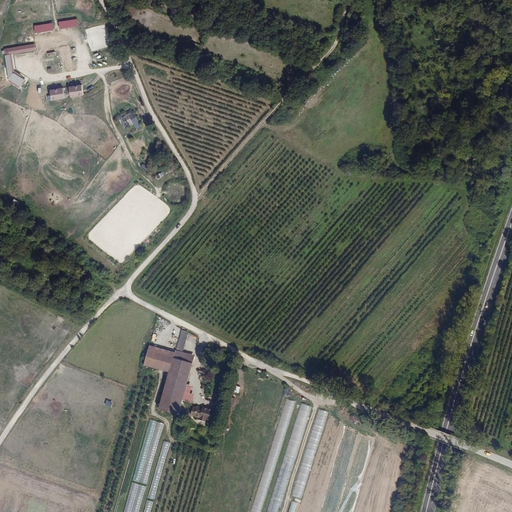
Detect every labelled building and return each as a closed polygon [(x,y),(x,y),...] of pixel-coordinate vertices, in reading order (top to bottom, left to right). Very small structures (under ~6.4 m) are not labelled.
[(78,26),(76,19),(58,22),(60,29),(78,26)] [(53,30),(52,23),(34,25),(35,33),(53,30)] [(106,23),(84,29),(91,53),(112,47),(106,23)] [(19,87),(25,78),(15,71),(12,54),(36,50),(35,44),(4,49),(9,80),(19,87)] [(82,85),(50,90),(52,100),(84,95),(82,85)] [(118,117),(125,129),(129,126),(125,119),(129,116),(136,129),(141,126),(132,109),(118,117)] [(183,354),(190,331),(184,328),(177,352),(183,354)] [(175,360),(176,354),(151,347),(145,366),(171,374),(175,360)] [(194,366),(196,358),(183,354),(177,352),(176,354),(175,360),(194,366)] [(179,417),(194,366),(175,360),(171,374),(170,375),(169,381),(167,386),(165,393),(159,411),(179,417)] [(260,511),(296,401),(286,398),(249,511),(260,511)] [(280,511),(314,406),(302,402),(267,511),(280,511)] [(301,499),(328,412),(318,409),(290,496),(301,499)] [(216,422),(219,413),(214,412),(214,413),(203,410),(203,412),(197,411),(195,419),(200,421),(200,423),(205,425),(206,422),(211,424),(212,421),(216,422)] [(148,484),(162,423),(148,420),(134,481),(148,484)] [(163,441),(148,498),(154,499),(169,442),(163,441)] [(138,511),(145,486),(131,482),(123,511),(138,511)] [(148,511),(151,502),(146,500),(142,511),(148,511)]
